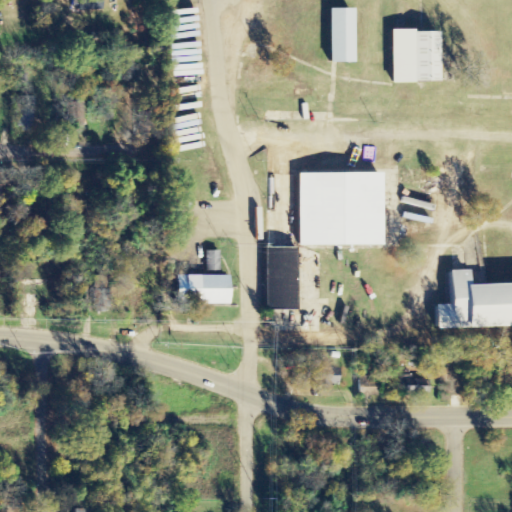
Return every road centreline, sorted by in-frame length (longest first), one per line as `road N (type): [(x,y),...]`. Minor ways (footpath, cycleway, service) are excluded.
road 1 (tertiary): [(511,415),(310,413),(246,394)]
road 2 (tertiary): [(246,394),(112,351),(0,336)]
road 3 (residential): [(43,511),(43,340)]
road 4 (residential): [(453,511),(451,365)]
road 5 (residential): [(130,153),(0,151)]
